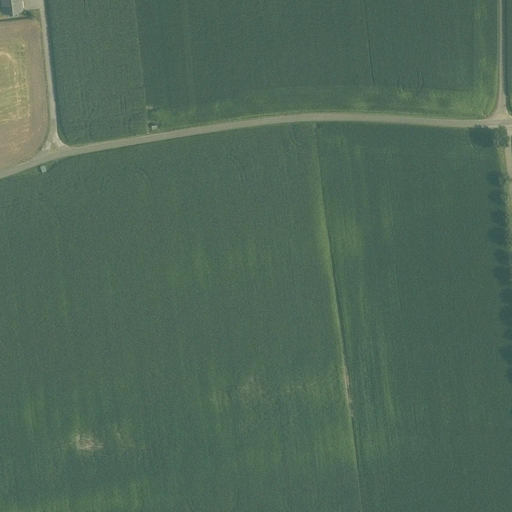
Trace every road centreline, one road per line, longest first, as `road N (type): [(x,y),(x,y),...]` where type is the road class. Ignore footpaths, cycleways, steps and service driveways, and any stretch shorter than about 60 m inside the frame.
road 1 (unclassified): [(504,123),(293,118),(55,155)]
road 2 (unclassified): [(55,155),(42,0)]
